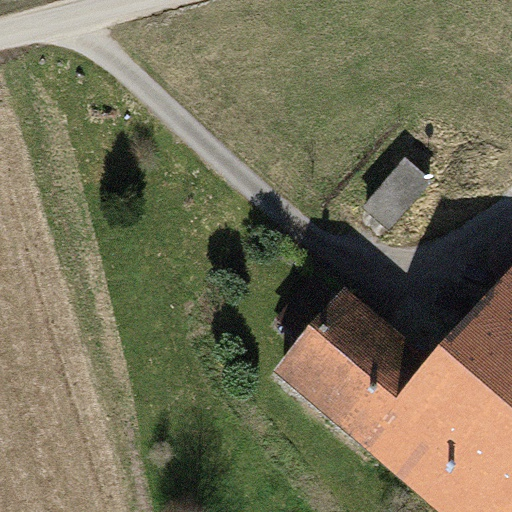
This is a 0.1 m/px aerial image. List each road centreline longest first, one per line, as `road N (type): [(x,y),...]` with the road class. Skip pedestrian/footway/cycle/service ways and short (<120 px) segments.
road 1 (track): [(82,10),(367,272),(422,266),(511,203)]
road 2 (track): [(0,31),(127,0)]
